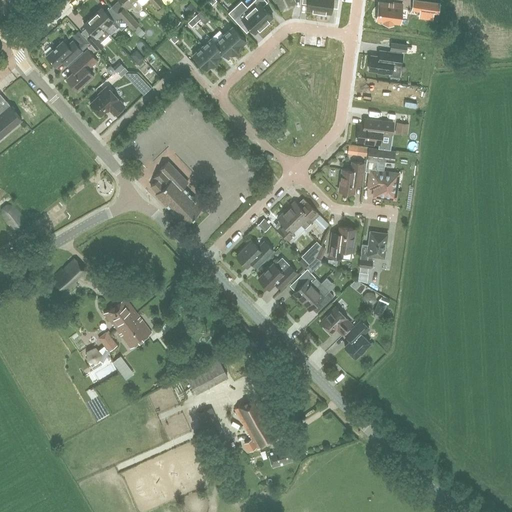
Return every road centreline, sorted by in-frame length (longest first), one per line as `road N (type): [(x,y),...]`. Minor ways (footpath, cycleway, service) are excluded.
road 1 (tertiary): [(462,511),(204,262)]
road 2 (residential): [(296,171),(215,92),(288,29),(352,35)]
road 3 (unclassified): [(130,204),(113,165),(28,72),(15,44)]
road 4 (residential): [(296,171),(336,132),(352,35)]
road 5 (tertiary): [(0,275),(130,204)]
road 6 (residential): [(204,262),(296,171)]
